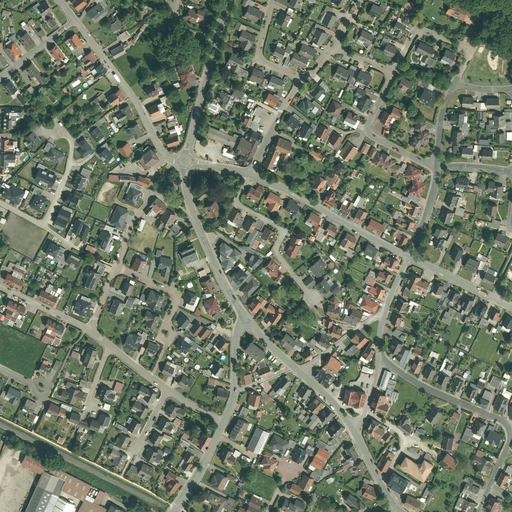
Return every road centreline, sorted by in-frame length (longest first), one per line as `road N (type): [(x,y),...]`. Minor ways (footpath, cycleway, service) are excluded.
road 1 (unclassified): [(185,160),(162,151),(75,20)]
road 2 (residential): [(250,173),(408,258)]
road 3 (tertiary): [(246,319),(193,211),(185,160)]
road 4 (residential): [(311,301),(278,256),(283,230),(238,204),(250,173)]
road 5 (residential): [(511,434),(379,358)]
road 6 (residential): [(437,166),(369,134),(393,71)]
road 7 (residential): [(437,166),(455,82),(511,88)]
road 8 (tertiary): [(216,40),(185,160)]
